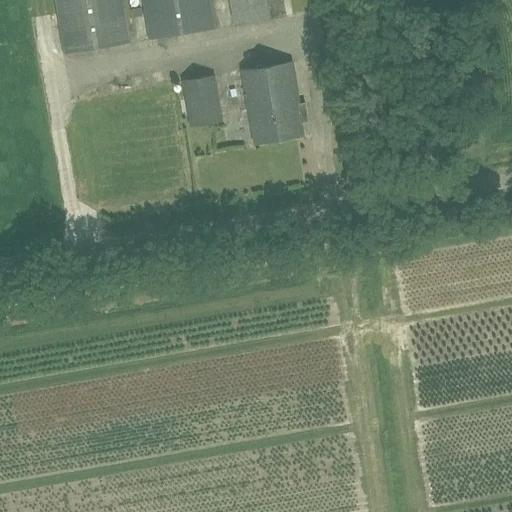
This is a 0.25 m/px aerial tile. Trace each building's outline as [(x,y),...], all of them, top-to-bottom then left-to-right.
[(55,0),(65,53),(130,42),(123,0),(55,0)] [(143,0),(150,38),(216,27),(210,0),(143,0)] [(229,0),(234,25),(287,15),(284,0),(229,0)] [(303,122),(309,121),(306,103),(300,104),(293,62),(243,71),(255,144),(305,135),(303,122)] [(190,128),(224,122),(216,74),(182,80),(190,128)]
